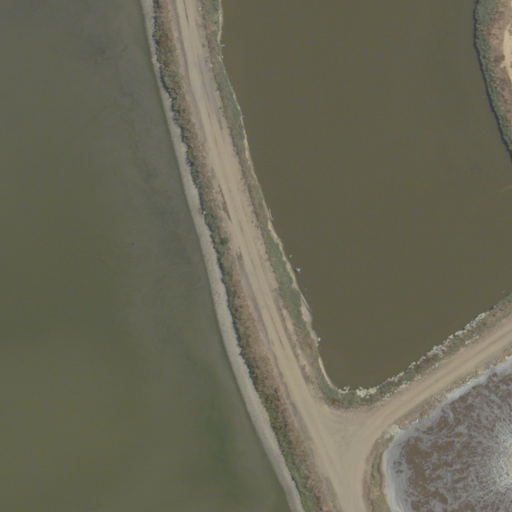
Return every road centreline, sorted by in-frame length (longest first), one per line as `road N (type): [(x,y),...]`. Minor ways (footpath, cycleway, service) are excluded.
road 1 (track): [(184,0),(217,146),(270,309),(312,418),(338,443),(358,511)]
road 2 (track): [(338,443),(511,332)]
